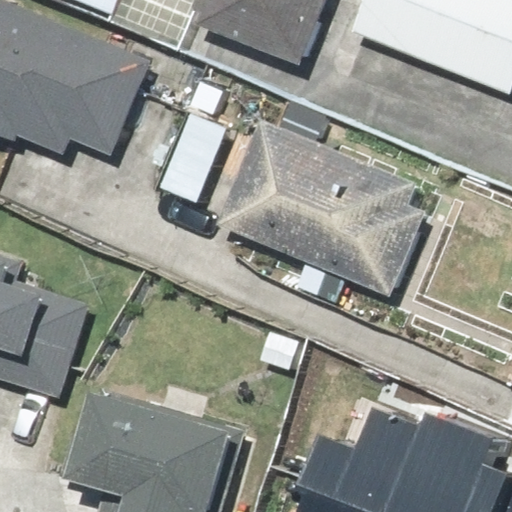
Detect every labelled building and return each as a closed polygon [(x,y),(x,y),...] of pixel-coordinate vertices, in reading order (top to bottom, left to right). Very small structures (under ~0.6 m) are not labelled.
[(165,64),(9,0),(0,0),(0,129),(76,161),(82,146),(124,163),(165,64)] [(70,0),(123,22),(132,0),(70,0)] [(314,73),(341,0),(220,0),(208,33),(314,73)] [(511,98),(511,0),(379,0),(364,40),(511,98)] [(168,193),(203,210),(237,136),(202,120),(168,193)] [(274,123),(228,230),(401,304),(439,217),(421,209),(430,189),(274,123)] [(41,290),(45,277),(0,262),(0,382),(68,406),(101,310),(41,290)] [(70,481),(115,495),(110,511),(231,511),(256,432),(115,389),(99,441),(84,436),(70,481)] [(489,511),(511,456),(511,455),(381,402),(364,443),(333,430),(312,482),(386,511),(489,511)] [(386,511),(312,482),(299,511),(386,511)]
